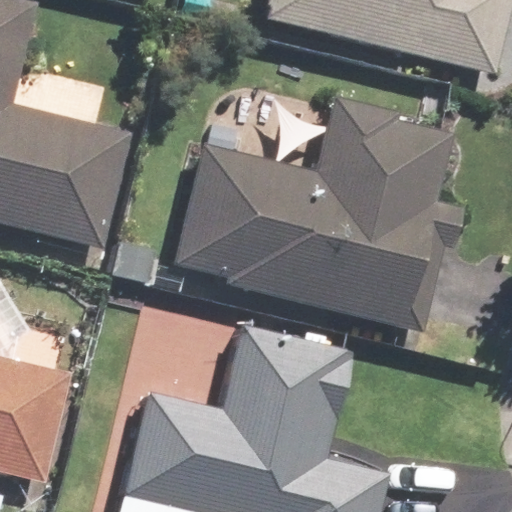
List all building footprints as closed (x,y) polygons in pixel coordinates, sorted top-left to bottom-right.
[(0,0),(0,229),(92,252),(121,139),(2,109),(27,7),(0,0)] [(258,0),(253,22),(485,77),(503,0),(258,0)] [(193,150),(164,268),(219,282),(218,290),(413,338),(435,249),(442,251),(451,213),(426,207),(444,133),(323,104),(305,177),(193,150)] [(135,398),(112,497),(178,511),(371,511),(380,477),(316,462),(341,358),(230,332),(211,416),(135,398)] [(0,478),(35,487),(61,379),(0,364),(0,478)]
